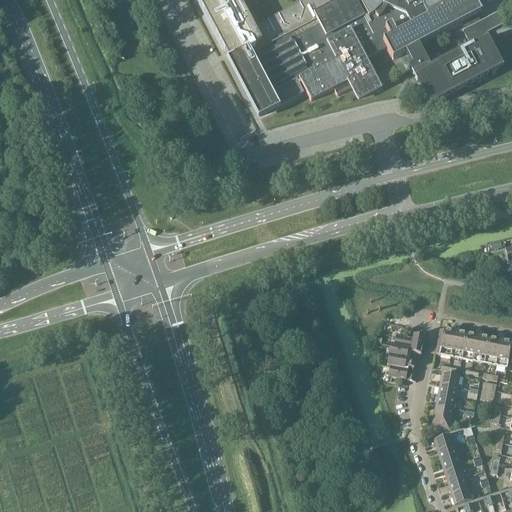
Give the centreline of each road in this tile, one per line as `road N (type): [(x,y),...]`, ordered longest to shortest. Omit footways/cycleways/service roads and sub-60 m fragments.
road 1 (secondary): [(511,146),(148,252)]
road 2 (secondary): [(159,283),(511,190)]
road 3 (primary): [(3,0),(105,266)]
road 4 (primary): [(148,252),(46,0)]
road 5 (primary): [(225,511),(159,283)]
road 6 (primary): [(115,297),(194,511)]
road 7 (residential): [(441,511),(414,425),(434,331),(400,325)]
road 8 (tertiary): [(0,333),(115,297)]
